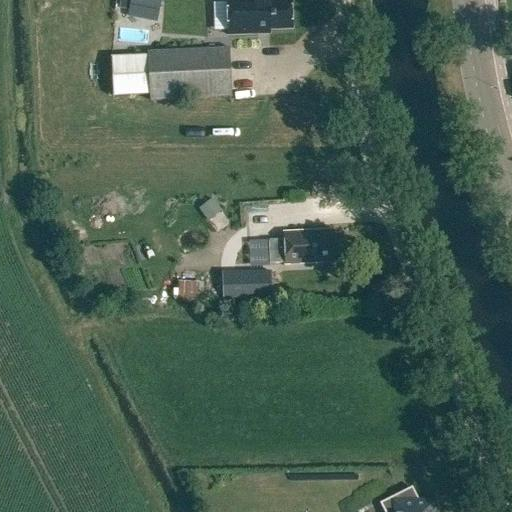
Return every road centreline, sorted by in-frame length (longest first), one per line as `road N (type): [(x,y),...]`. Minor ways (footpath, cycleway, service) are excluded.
road 1 (unclassified): [(502,511),(380,198),(355,102),(343,0)]
road 2 (secondary): [(511,206),(478,99),(464,0)]
